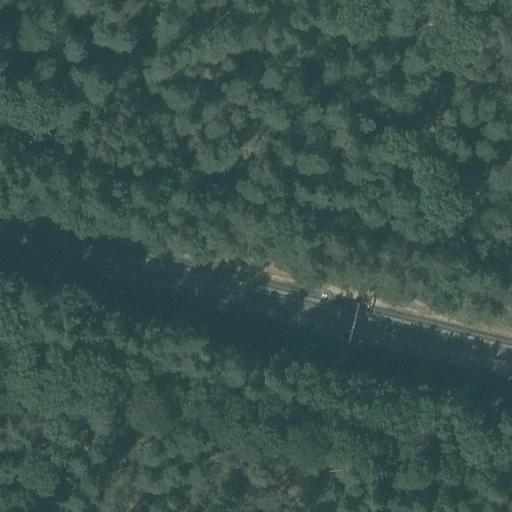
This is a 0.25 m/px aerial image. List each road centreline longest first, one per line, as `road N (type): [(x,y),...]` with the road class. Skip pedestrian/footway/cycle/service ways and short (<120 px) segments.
road 1 (track): [(0,327),(511,452)]
road 2 (track): [(0,140),(511,260)]
road 3 (track): [(446,245),(461,206),(441,162),(434,119),(477,0)]
road 4 (track): [(0,508),(81,346)]
